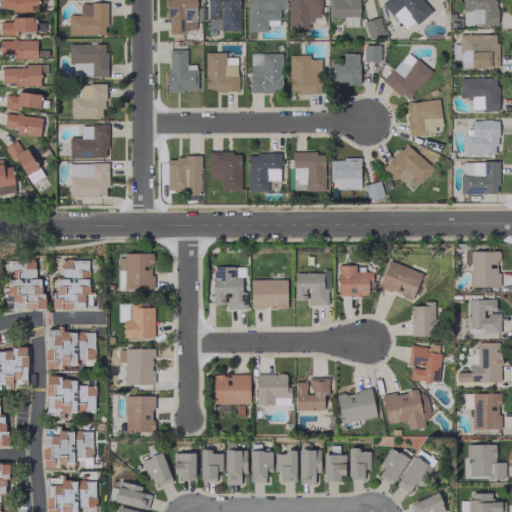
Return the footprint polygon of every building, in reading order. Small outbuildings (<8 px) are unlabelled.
[(0,0),(0,9),(37,11),(36,0),(0,0)] [(195,0),(165,0),(166,32),(196,31),(195,0)] [(238,0),(206,0),(207,30),(239,30),(238,0)] [(245,0),(246,31),(266,31),(266,25),(278,25),(278,9),(284,9),(284,0),(245,0)] [(310,29),(310,16),(320,17),(320,0),(287,0),(287,28),(310,29)] [(327,0),(328,18),(343,18),(343,26),(358,26),(357,0),(327,0)] [(416,24),(431,11),(421,0),(384,0),(381,3),(404,28),(413,21),(416,24)] [(494,0),(461,0),(462,24),(496,23),(494,0)] [(67,15),(67,34),(106,34),(106,2),(79,2),(79,15),(67,15)] [(35,17),(10,16),(10,21),(0,20),(0,34),(16,35),(16,30),(35,31),(35,17)] [(363,20),(367,36),(382,33),(379,17),(363,20)] [(497,66),(496,33),(458,34),(458,44),(453,44),(453,58),(459,58),(459,67),(497,66)] [(36,39),(0,39),(0,58),(36,58),(36,39)] [(105,76),(106,44),(68,43),(67,63),(72,63),(72,75),(105,76)] [(379,61),(379,45),(363,45),(363,61),(379,61)] [(186,49),(167,49),(167,91),(196,91),(196,64),(185,64),(186,49)] [(408,100),(430,70),(404,51),(382,81),(408,100)] [(236,91),(237,57),(224,57),(224,52),(205,52),(204,90),(236,91)] [(281,53),(249,52),(249,92),(281,92),(281,53)] [(358,83),(358,53),(342,53),(342,62),(329,62),(329,84),(358,83)] [(321,92),(320,58),(308,59),(308,54),(288,55),(289,93),(321,92)] [(39,85),(39,66),(1,65),(1,84),(39,85)] [(496,110),(497,78),(459,77),(458,97),(470,97),(470,109),(496,110)] [(103,83),(79,84),(79,96),(70,97),(70,117),(104,117),(103,83)] [(4,94),(3,106),(38,109),(40,93),(16,91),(15,95),(4,94)] [(408,134),(434,133),(433,126),(440,125),(439,100),(406,101),(408,134)] [(3,127),(15,127),(15,134),(40,135),(40,116),(4,114),(3,127)] [(496,119),(470,120),(471,135),(463,135),(463,155),(496,154),(496,119)] [(106,124),(80,125),(80,136),(68,137),(68,158),(107,157),(106,124)] [(5,146),(24,176),(37,167),(25,147),(21,149),(15,140),(5,146)] [(432,167),(403,142),(383,166),(405,185),(412,177),(419,183),(432,167)] [(220,190),(240,190),(239,151),(207,152),(208,179),(220,178),(220,190)] [(279,153),(247,153),(247,190),(279,191),(279,153)] [(167,156),(166,191),(199,191),(200,156),(167,156)] [(359,158),(329,158),(329,179),(335,179),(335,189),(359,188),(359,158)] [(0,193),(13,192),(11,165),(2,166),(1,159),(0,159),(0,193)] [(498,161),(460,161),(460,193),(497,194),(498,161)] [(67,163),(68,196),(107,195),(106,162),(67,163)] [(364,184),(367,199),(382,196),(379,180),(364,184)] [(498,250),(463,251),(464,264),(469,264),(469,286),(498,285),(498,265),(498,250)] [(151,253),(116,254),(117,269),(123,268),(123,288),(152,288),(151,253)] [(42,308),(41,276),(34,276),(33,258),(6,259),(7,309),(42,308)] [(52,308),(89,308),(89,260),(61,259),(61,278),(53,278),(52,308)] [(410,299),(421,273),(388,259),(377,285),(410,299)] [(354,265),(337,265),(336,295),(367,296),(367,284),(371,284),(371,271),(354,271),(354,265)] [(246,308),(246,291),(241,291),(240,276),(234,277),(234,266),(211,266),(212,304),(225,304),(225,309),(246,308)] [(326,304),(326,276),(322,276),(322,272),(293,272),(293,300),(306,300),(306,304),(326,304)] [(286,307),(285,278),(249,279),(250,308),(286,307)] [(499,332),(499,311),(494,311),(494,298),(467,299),(467,332),(499,332)] [(433,301),(421,301),(421,305),(410,305),(409,335),(437,336),(437,318),(433,318),(433,301)] [(153,337),(153,304),(129,304),(129,320),(122,320),(122,338),(153,337)] [(46,328),(44,366),(74,367),(75,358),(93,359),(94,331),(76,331),(76,332),(62,331),(62,329),(46,328)] [(500,381),(499,341),(475,342),(475,365),(468,365),(468,371),(454,372),(455,381),(500,381)] [(406,365),(410,366),(409,379),(436,381),(440,347),(408,344),(406,365)] [(0,383),(3,383),(3,388),(11,388),(11,379),(26,379),(26,345),(0,345),(0,383)] [(152,384),(153,348),(124,347),(123,383),(152,384)] [(213,373),(212,403),(248,403),(248,374),(213,373)] [(255,374),(256,405),(289,404),(289,385),(286,385),(285,373),(255,374)] [(327,378),(306,378),(306,381),(293,382),(294,409),(323,409),(322,394),(327,394),(327,378)] [(335,394),(340,422),(375,416),(370,388),(335,394)] [(384,423),(405,420),(406,429),(428,426),(424,393),(417,394),(416,390),(381,394),(384,423)] [(470,393),(471,429),(499,428),(498,392),(470,393)] [(152,395),(124,395),(124,431),(153,431),(152,395)] [(91,431),(59,430),(59,426),(43,426),(42,464),(82,465),(81,467),(91,467),(91,431)] [(224,483),(240,484),(240,474),(245,474),(245,449),(233,449),(234,442),(224,442),(224,483)] [(494,444),(467,444),(467,478),(504,478),(504,462),(494,462),(494,444)] [(313,483),(313,472),(319,472),(319,448),(297,449),(298,483),(313,483)] [(390,484),(407,458),(391,448),(375,473),(390,484)] [(199,480),(215,480),(215,471),(220,471),(221,452),(210,452),(210,449),(200,449),(199,480)] [(249,449),(248,481),(264,481),(264,471),(270,471),(270,449),(249,449)] [(295,481),(295,449),(284,449),(284,453),(273,453),(273,471),(279,471),(279,481),(295,481)] [(369,469),(369,449),(347,449),(347,478),(363,479),(363,469),(369,469)] [(432,465),(435,458),(417,450),(414,457),(432,465)] [(147,478),(153,476),(157,486),(172,480),(160,451),(140,460),(147,478)] [(193,452),(174,452),(174,479),(194,479),(193,452)] [(344,478),(344,453),(322,454),(322,479),(344,478)] [(407,492),(413,483),(418,486),(430,467),(413,456),(395,484),(407,492)] [(94,480),(61,480),(61,484),(46,484),(45,511),(75,511),(76,506),(94,506),(94,480)] [(139,491),(140,486),(117,480),(113,501),(146,509),(150,494),(139,491)] [(442,511),(444,511),(436,491),(408,503),(411,511),(442,511)] [(504,511),(504,500),(490,501),(490,492),(468,492),(467,511),(504,511)]
